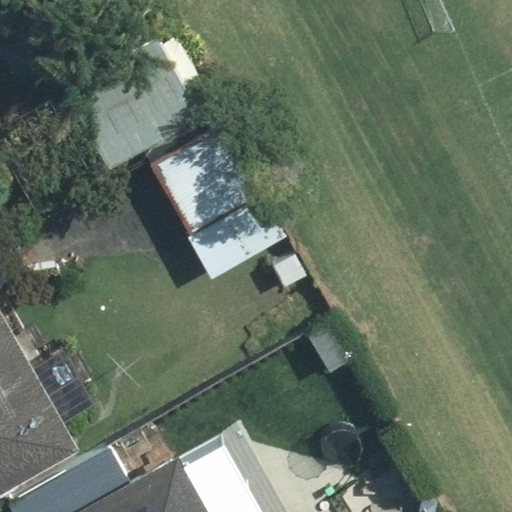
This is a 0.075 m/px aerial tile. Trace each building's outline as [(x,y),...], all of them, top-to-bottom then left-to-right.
[(172,11),(65,70),(111,155),(218,95),(172,11)] [(318,269),(293,225),(226,108),(154,149),(221,266),(262,243),(287,287),(318,269)] [(0,489),(91,438),(0,278),(0,489)] [(279,511),(235,424),(58,511),(279,511)] [(420,442),(337,482),(351,511),(431,511),(450,503),(420,442)]
